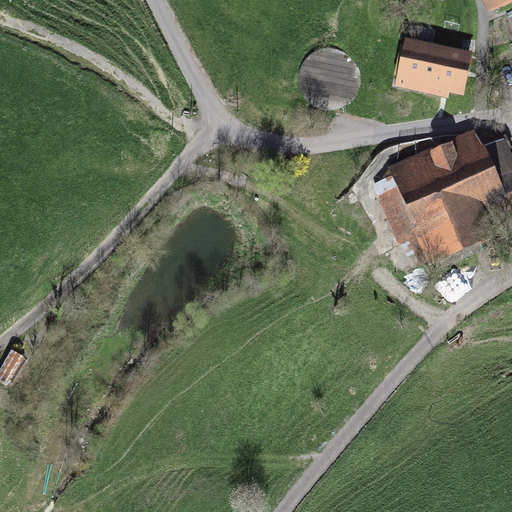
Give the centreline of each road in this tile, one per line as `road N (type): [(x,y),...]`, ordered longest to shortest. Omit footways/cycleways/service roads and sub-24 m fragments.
road 1 (track): [(511,279),(431,330),(287,511)]
road 2 (track): [(0,345),(219,113)]
road 3 (track): [(219,113),(267,143),(420,119),(511,117)]
road 4 (track): [(0,18),(93,60),(194,144)]
road 5 (track): [(219,113),(156,0)]
